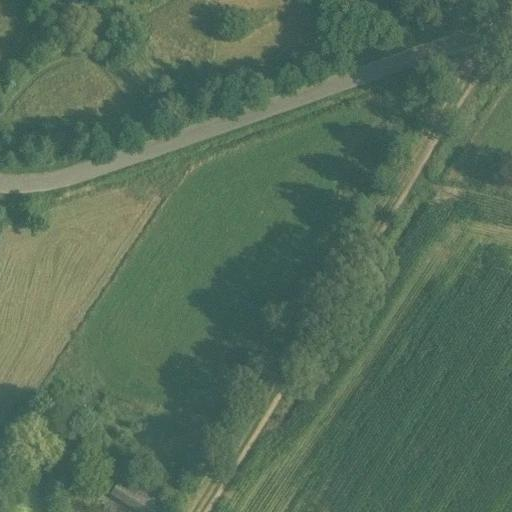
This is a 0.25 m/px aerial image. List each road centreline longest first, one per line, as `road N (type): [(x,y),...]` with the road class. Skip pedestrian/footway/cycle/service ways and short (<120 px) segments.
road 1 (track): [(511,6),(186,511)]
road 2 (tertiary): [(0,178),(67,173),(511,25)]
